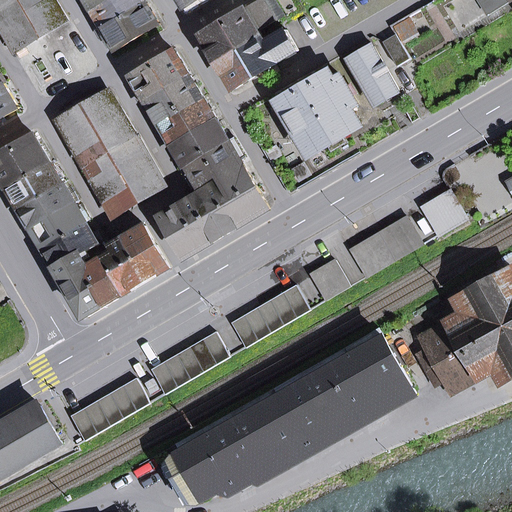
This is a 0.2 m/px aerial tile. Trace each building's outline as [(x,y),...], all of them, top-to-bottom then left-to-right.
[(21,0),(0,12),(0,22),(2,26),(28,11),(21,0)] [(0,0),(0,12),(21,0),(0,0)] [(21,0),(28,11),(29,11),(47,0),(21,0)] [(55,0),(47,0),(29,11),(35,22),(60,7),(55,0)] [(88,0),(94,8),(108,0),(88,0)] [(145,0),(108,0),(94,8),(106,28),(147,3),(145,0)] [(181,0),(187,8),(200,0),(181,0)] [(260,31),(284,16),(274,0),(263,0),(204,36),(219,62),(263,36),(260,31)] [(511,0),(480,0),(489,15),(511,0)] [(119,50),(160,25),(147,3),(106,28),(116,45),(119,50)] [(35,22),(35,23),(43,35),(68,20),(60,7),(35,22)] [(28,11),(2,26),(9,38),(35,23),(35,22),(29,11),(28,11)] [(397,28),(404,41),(418,34),(410,21),(397,28)] [(9,38),(17,51),(43,35),(35,23),(9,38)] [(109,49),(116,45),(106,28),(100,33),(109,49)] [(236,89),(299,51),(287,31),(267,43),(263,36),(219,62),(236,89)] [(384,43),(398,67),(412,60),(397,34),(384,43)] [(350,60),(377,105),(400,91),(375,47),(350,60)] [(177,53),(135,77),(150,101),(191,76),(177,53)] [(348,143),(344,136),(361,126),(352,109),(359,105),(343,77),(336,82),(330,72),(280,102),(311,155),(329,145),(333,152),(348,143)] [(191,76),(150,101),(163,123),(183,110),(183,109),(204,97),(191,76)] [(0,121),(20,109),(5,85),(0,88),(0,121)] [(111,92),(86,107),(92,118),(118,103),(111,92)] [(183,110),(163,123),(176,145),(217,120),(204,97),(183,109),(183,110)] [(118,103),(92,118),(99,130),(125,114),(118,103)] [(86,107),(60,122),(67,133),(92,118),(86,107)] [(99,130),(106,141),(132,126),(125,114),(99,130)] [(92,118),(67,133),(74,145),(99,130),(92,118)] [(217,120),(176,145),(189,166),(230,141),(217,120)] [(106,141),(106,142),(112,152),(138,137),(132,126),(106,141)] [(99,130),(74,145),(80,157),(106,142),(106,141),(99,130)] [(35,136),(0,156),(0,171),(10,188),(52,163),(35,136)] [(112,152),(112,153),(119,164),(145,148),(138,137),(112,152)] [(242,160),(247,157),(236,138),(230,141),(242,160)] [(200,185),(201,187),(220,176),(219,175),(242,161),(242,160),(230,141),(189,166),(200,185)] [(106,142),(80,157),(87,168),(112,153),(112,152),(106,142)] [(119,164),(120,165),(125,174),(151,159),(145,148),(119,164)] [(112,153),(87,168),(94,180),(120,165),(119,164),(112,153)] [(125,174),(126,177),(131,185),(144,178),(142,174),(155,166),(151,159),(125,174)] [(224,181),(249,222),(271,209),(242,161),(219,175),(220,176),(224,181)] [(52,163),(10,188),(22,208),(64,183),(52,163)] [(120,165),(94,180),(100,192),(126,177),(125,174),(120,165)] [(154,194),(167,186),(155,166),(142,174),(144,178),(154,194)] [(194,189),(200,185),(189,166),(182,170),(194,189)] [(126,177),(100,192),(107,203),(119,196),(133,188),(131,185),(126,177)] [(133,188),(141,202),(154,194),(144,178),(131,185),(133,188)] [(204,193),(229,234),(249,222),(224,181),(204,193)] [(64,183),(22,208),(34,228),(75,203),(64,184),(64,183)] [(119,196),(127,210),(141,202),(133,188),(119,196)] [(184,204),(209,246),(229,234),(204,193),(184,204)] [(452,193),(424,209),(440,236),(468,219),(452,193)] [(107,203),(115,217),(127,210),(119,196),(107,203)] [(75,203),(34,228),(46,248),(87,223),(75,203)] [(162,218),(187,259),(209,246),(184,204),(162,218)] [(382,234),(398,261),(425,245),(409,218),(382,234)] [(87,223),(46,248),(58,269),(88,251),(89,252),(98,247),(101,245),(87,223)] [(124,240),(148,282),(172,268),(147,227),(124,240)] [(367,243),(383,270),(398,261),(382,234),(367,243)] [(105,260),(126,295),(148,282),(124,240),(113,247),(114,247),(117,253),(105,260)] [(352,252),(368,279),(383,270),(367,243),(352,252)] [(99,264),(96,259),(101,256),(104,260),(117,253),(114,247),(103,254),(98,247),(89,252),(92,257),(87,260),(91,268),(99,264)] [(58,269),(88,318),(107,307),(88,272),(92,270),(91,268),(87,260),(92,257),(89,252),(88,251),(58,269)] [(88,272),(107,307),(126,295),(105,260),(104,260),(101,256),(96,259),(99,264),(91,268),(92,270),(88,272)] [(324,268),(340,294),(352,287),(337,261),(324,268)] [(312,275),(327,301),(340,294),(324,268),(312,275)] [(495,371),(503,384),(511,379),(511,270),(456,300),(463,313),(421,337),(452,394),(495,371)] [(312,311),(298,286),(272,301),(287,326),(312,311)] [(259,308),(274,334),(287,326),(272,301),(259,308)] [(246,316),(261,341),(274,334),(259,308),(246,316)] [(233,324),(248,349),(261,341),(246,316),(233,324)] [(232,358),(218,332),(205,340),(219,365),(232,358)] [(263,484),(419,396),(386,338),(176,457),(170,465),(192,504),(202,504),(221,493),(232,496),(257,482),(263,484)] [(192,348),(206,373),(219,365),(205,340),(192,348)] [(179,355),(193,380),(206,373),(192,348),(179,355)] [(166,363),(180,388),(193,380),(179,355),(166,363)] [(153,370),(168,395),(180,388),(166,363),(153,370)] [(153,404),(138,379),(125,386),(140,412),(153,404)] [(112,394),(127,419),(140,412),(125,386),(112,394)] [(99,401),(114,427),(127,419),(112,394),(99,401)] [(86,409),(101,434),(114,427),(99,401),(86,409)] [(0,480),(63,444),(41,405),(0,428),(0,480)] [(73,417),(88,442),(101,434),(86,409),(73,417)]
